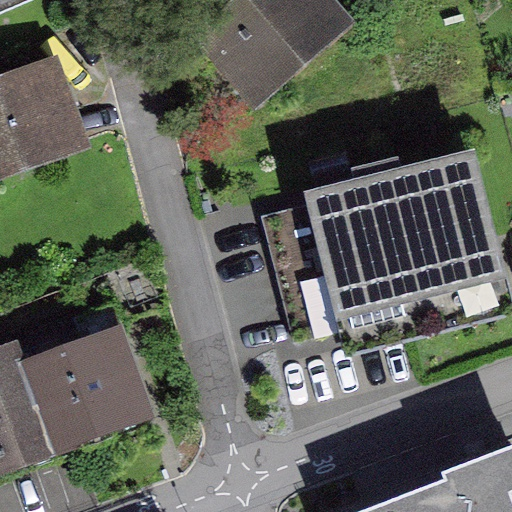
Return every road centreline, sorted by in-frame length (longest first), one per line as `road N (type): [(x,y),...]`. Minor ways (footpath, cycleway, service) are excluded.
road 1 (residential): [(242,485),(108,0)]
road 2 (residential): [(242,485),(511,386)]
